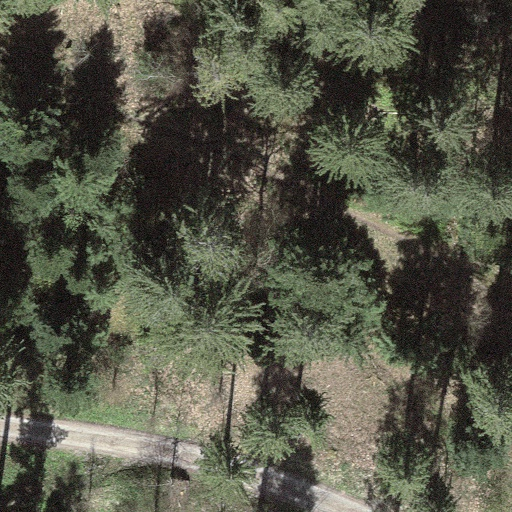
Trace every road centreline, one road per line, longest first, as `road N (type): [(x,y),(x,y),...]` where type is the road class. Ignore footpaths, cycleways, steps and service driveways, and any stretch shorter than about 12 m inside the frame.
road 1 (track): [(0,27),(511,269)]
road 2 (track): [(0,425),(223,465),(352,511)]
